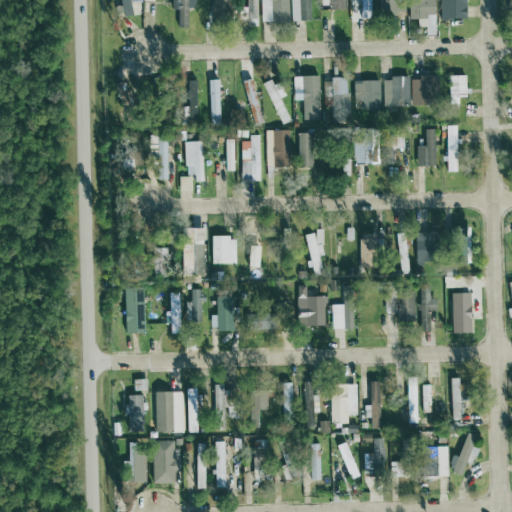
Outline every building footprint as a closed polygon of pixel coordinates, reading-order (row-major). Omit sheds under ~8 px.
[(131,15),(127,0),(117,0),(121,17),(131,15)] [(185,8),(192,8),(192,0),(169,0),(169,10),(176,10),(175,27),(185,28),(185,8)] [(227,0),(209,0),(209,14),(227,14),(227,0)] [(245,0),(247,25),(256,25),(255,0),(245,0)] [(259,0),(260,23),(287,22),(286,0),(259,0)] [(289,0),(290,21),(309,21),(308,0),(289,0)] [(326,0),(327,10),(343,9),(343,0),(326,0)] [(369,0),(358,0),(359,17),(369,17),(369,0)] [(377,0),(377,14),(403,14),(402,0),(377,0)] [(406,0),(407,19),(416,19),(416,28),(424,27),(425,36),(434,36),(433,0),(406,0)] [(464,12),(463,0),(444,0),(444,12),(464,12)] [(246,20),(246,7),(237,8),(238,20),(246,20)] [(410,104),(437,104),(436,75),(417,76),(417,79),(409,80),(410,104)] [(447,75),(448,105),(457,105),(457,96),(465,96),(465,75),(447,75)] [(301,120),(318,120),(317,76),(292,77),(292,100),(301,100),(301,120)] [(381,78),(382,107),(408,106),(407,77),(381,78)] [(219,124),(218,79),(207,80),(209,125),(219,124)] [(279,99),(284,96),(276,79),(261,85),(280,125),(289,121),(279,99)] [(347,124),(346,79),(322,79),(322,106),(330,105),(330,124),(347,124)] [(197,121),(196,80),(185,80),(186,121),(197,121)] [(379,110),(378,80),(352,81),(352,102),(359,102),(360,111),(379,110)] [(445,173),(455,172),(454,125),(444,126),(445,173)] [(423,146),(414,146),(415,167),(433,166),(432,129),(422,129),(423,146)] [(264,131),(265,167),(288,167),(288,130),(264,131)] [(312,167),(311,133),(296,133),(296,167),(312,167)] [(384,164),(394,164),(394,149),(402,148),(402,133),(383,133),(384,164)] [(239,142),(240,180),(260,180),(259,135),(248,135),(248,142),(239,142)] [(156,179),(167,179),(166,136),(147,136),(147,145),(155,144),(156,179)] [(233,171),(234,140),(224,139),(223,171),(233,171)] [(202,181),(200,142),(182,142),(183,175),(192,175),(192,181),(202,181)] [(351,144),(352,165),(369,165),(368,143),(351,144)] [(348,176),(347,154),(339,154),(340,176),(348,176)] [(177,177),(178,192),(191,192),(191,177),(177,177)] [(180,278),(191,278),(191,271),(202,271),(201,228),(179,228),(180,278)] [(453,264),(464,263),(463,228),(452,228),(453,264)] [(302,235),(310,275),(321,273),(317,256),(323,255),(318,229),(312,230),(312,232),(302,235)] [(413,263),(435,263),(434,232),(413,233),(413,263)] [(406,233),(395,234),(396,274),(407,274),(406,233)] [(357,269),(375,269),(375,253),(381,253),(381,235),(357,236),(357,269)] [(209,264),(233,264),(234,236),(210,236),(209,264)] [(257,268),(258,246),(246,245),(246,267),(257,268)] [(151,276),(166,277),(167,248),(151,248),(151,276)] [(322,325),(322,296),(304,296),(304,286),(295,286),(295,326),(322,325)] [(434,311),(433,299),(427,299),(427,286),(416,286),(417,332),(427,332),(427,311),(434,311)] [(141,288),(122,288),(122,334),(141,333),(141,288)] [(199,301),(201,302),(201,290),(189,289),(189,302),(184,302),(184,321),(199,322),(199,301)] [(394,322),(411,322),(412,291),(394,291),(394,322)] [(394,313),(393,292),(383,292),(383,313),(394,313)] [(178,293),(167,293),(168,323),(179,322),(178,293)] [(469,333),(468,293),(449,293),(450,334),(469,333)] [(231,296),(214,297),(214,316),(208,316),(209,330),(232,330),(231,296)] [(330,305),(330,330),(342,329),(341,304),(330,305)] [(342,329),(351,329),(351,305),(342,305),(342,329)] [(274,313),(253,314),(253,330),(274,329),(274,313)] [(448,378),(449,419),(458,419),(457,378),(448,378)] [(145,379),(131,379),(132,391),(145,391),(145,379)] [(317,381),(302,382),(303,428),(313,427),(312,413),(318,413),(317,381)] [(377,381),(368,381),(369,428),(378,428),(377,381)] [(415,382),(405,382),(406,424),(416,424),(415,382)] [(290,383),(280,383),(281,417),(291,417),(290,383)] [(212,431),(224,430),(224,384),(211,385),(212,431)] [(329,424),(347,423),(347,415),(355,415),(355,384),(328,385),(329,424)] [(429,385),(419,385),(420,413),(430,413),(429,385)] [(196,412),(194,389),(184,389),(186,413),(196,412)] [(266,410),(266,391),(247,391),(248,428),(259,428),(258,410),(266,410)] [(153,433),(181,433),(180,392),(152,392),(153,433)] [(125,432),(144,431),(143,403),(140,403),(140,395),(125,396),(125,432)] [(447,472),(459,476),(463,462),(472,465),(477,448),(471,446),(474,436),(464,433),(457,457),(452,455),(447,472)] [(362,473),(383,472),(382,438),(370,439),(371,454),(362,454),(362,473)] [(150,484),(173,483),(172,471),(178,471),(178,460),(172,460),(172,441),(149,441),(150,484)] [(213,488),(223,488),(223,442),(212,442),(213,488)] [(318,444),(308,444),(308,480),(319,480),(318,444)] [(420,477),(446,477),(446,447),(419,448),(420,477)] [(269,480),(267,448),(250,449),(251,481),(269,480)] [(143,482),(143,453),(125,453),(126,462),(120,462),(120,473),(125,473),(125,482),(143,482)] [(194,489),(204,489),(203,462),(193,462),(194,489)] [(278,467),(284,482),(295,477),(289,463),(278,467)]
